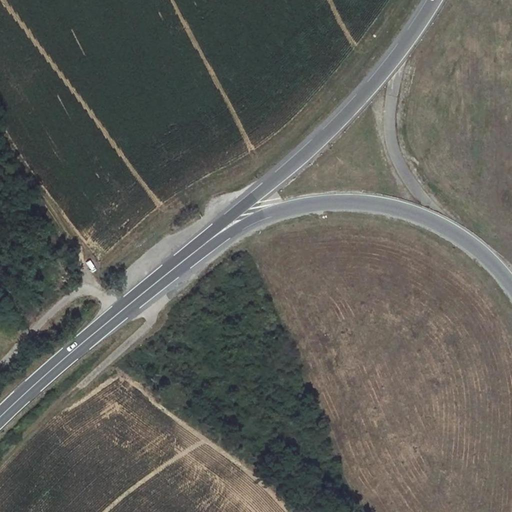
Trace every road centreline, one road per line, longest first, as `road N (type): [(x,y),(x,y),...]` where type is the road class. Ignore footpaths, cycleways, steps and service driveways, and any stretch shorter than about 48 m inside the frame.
road 1 (motorway): [(226,227),(294,205),(387,205),(451,231),(511,286)]
road 2 (trunk): [(434,0),(348,110),(226,227)]
road 3 (trunk): [(226,227),(0,417)]
road 4 (track): [(0,142),(90,265),(84,283)]
road 5 (track): [(0,364),(84,283),(122,309)]
